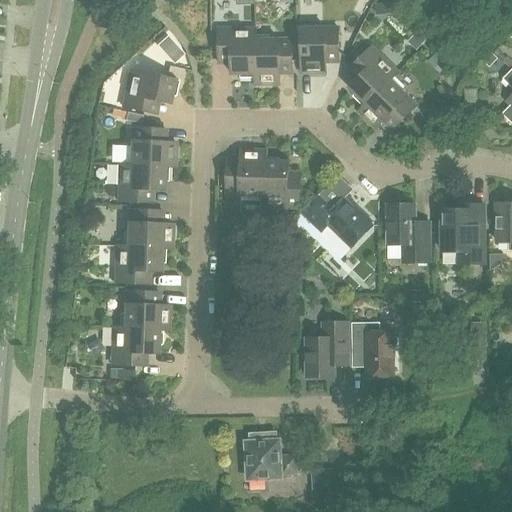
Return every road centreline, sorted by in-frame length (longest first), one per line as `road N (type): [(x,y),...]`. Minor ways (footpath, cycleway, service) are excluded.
road 1 (residential): [(197,403),(206,144),(213,132),(317,125),(374,172),(511,174)]
road 2 (tertiary): [(0,399),(26,147)]
road 3 (residential): [(197,403),(0,399)]
road 4 (residential): [(378,404),(197,403)]
road 5 (tertiary): [(26,147),(59,0)]
